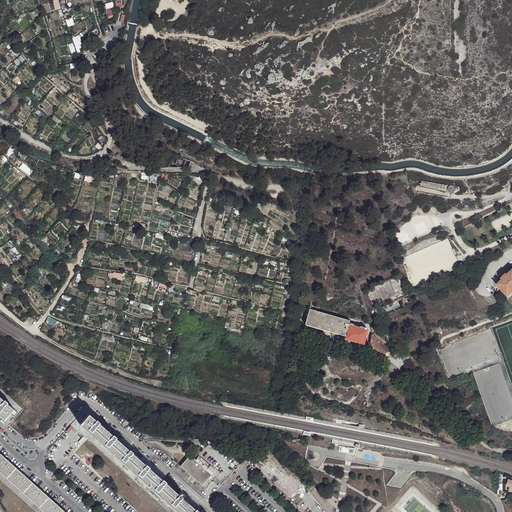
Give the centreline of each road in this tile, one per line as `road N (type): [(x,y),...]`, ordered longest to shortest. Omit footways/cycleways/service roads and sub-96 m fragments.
road 1 (residential): [(41,446),(76,402),(88,401),(211,511)]
road 2 (unclassified): [(325,453),(453,474),(494,497),(500,511)]
road 3 (track): [(185,9),(161,8),(147,28),(143,78),(156,103),(208,130)]
road 4 (track): [(248,183),(196,166),(137,168),(104,151)]
road 5 (track): [(84,239),(39,321),(18,323),(0,306)]
